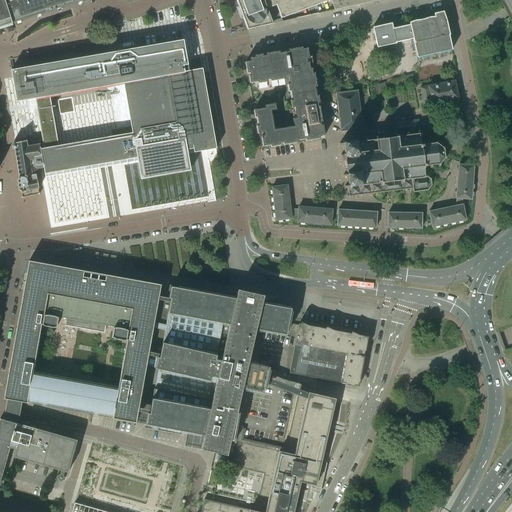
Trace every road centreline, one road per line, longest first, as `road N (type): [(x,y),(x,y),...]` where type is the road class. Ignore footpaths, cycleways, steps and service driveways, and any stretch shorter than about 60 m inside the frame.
road 1 (residential): [(187,511),(193,460),(0,407)]
road 2 (residential): [(239,210),(20,244)]
road 3 (residential): [(387,8),(217,47)]
road 4 (residential): [(239,210),(217,47)]
road 5 (primary): [(492,363),(490,436),(453,511)]
road 6 (tertiary): [(498,255),(451,277),(379,271)]
road 7 (tertiary): [(322,511),(374,399)]
